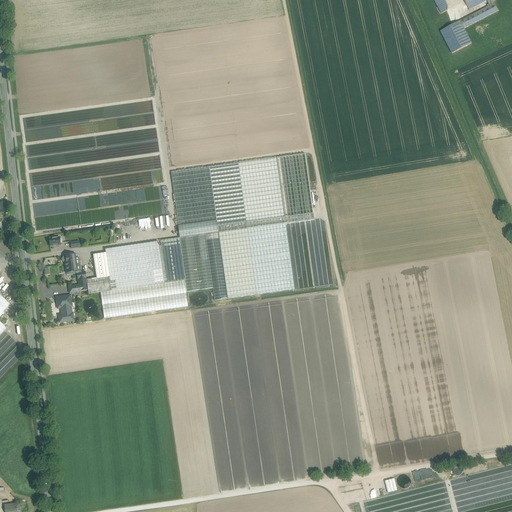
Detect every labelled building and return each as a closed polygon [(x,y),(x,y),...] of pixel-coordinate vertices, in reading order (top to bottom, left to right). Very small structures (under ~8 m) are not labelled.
[(466,0),(465,1),(469,10),(487,1),(488,0),(466,0)] [(481,10),(465,19),(469,26),(498,11),(492,0),(488,0),(487,1),(488,2),(490,6),(481,10)] [(488,2),(479,7),(481,10),(490,6),(488,2)] [(465,19),(441,32),(452,54),(472,44),(464,29),(469,26),(465,19)] [(305,154),(238,163),(256,295),(294,290),(285,224),(314,220),(305,154)] [(238,163),(209,167),(218,233),(227,299),(256,295),(238,163)] [(209,167),(171,172),(178,226),(180,238),(205,235),(218,233),(209,167)] [(218,233),(205,235),(213,288),(213,289),(214,301),(227,299),(218,233)] [(180,238),(179,238),(160,241),(161,246),(159,247),(164,279),(165,279),(166,281),(185,278),(185,281),(184,281),(186,292),(213,289),(213,288),(205,235),(180,238)] [(59,238),(50,239),(50,243),(49,244),(49,246),(50,247),(60,246),(59,238)] [(158,242),(145,243),(151,281),(164,279),(159,247),(159,246),(160,246),(159,244),(158,244),(158,242)] [(164,279),(151,281),(145,243),(143,244),(144,253),(145,262),(148,282),(111,288),(111,291),(184,281),(185,281),(185,278),(166,281),(165,279),(164,279)] [(143,244),(88,253),(89,262),(144,253),(143,244)] [(144,253),(89,262),(90,271),(145,262),(144,253)] [(75,254),(65,255),(66,257),(63,258),(62,259),(62,262),(64,263),(65,267),(66,273),(76,271),(76,274),(77,274),(81,273),(79,260),(75,260),(75,259),(75,254)] [(145,262),(90,271),(92,280),(109,277),(111,288),(148,282),(145,262)] [(92,280),(86,281),(88,290),(89,294),(100,292),(111,291),(111,288),(109,277),(92,280)] [(86,278),(78,280),(79,286),(80,292),(88,290),(86,281),(86,278)] [(111,291),(100,292),(102,305),(186,294),(186,292),(184,281),(111,291)] [(186,294),(102,305),(104,319),(188,307),(186,294)] [(64,297),(56,299),(57,306),(59,307),(61,307),(62,308),(63,318),(62,318),(63,322),(62,322),(74,321),(73,316),(72,316),(70,306),(71,306),(71,305),(70,296),(64,296),(64,297)] [(465,474),(487,468),(486,463),(463,468),(465,474)] [(416,482),(435,477),(433,468),(414,473),(416,482)] [(411,485),(411,483),(411,480),(409,478),(407,477),(405,476),(402,477),(400,478),(399,480),(398,483),(399,485),(400,487),(402,489),(405,489),(407,489),(409,487),(411,485)] [(364,488),(375,485),(373,478),(362,481),(364,488)] [(395,479),(385,481),(388,493),(397,491),(395,479)] [(371,491),(372,495),(374,494),(375,497),(383,495),(382,490),(377,492),(376,489),(371,491)]
